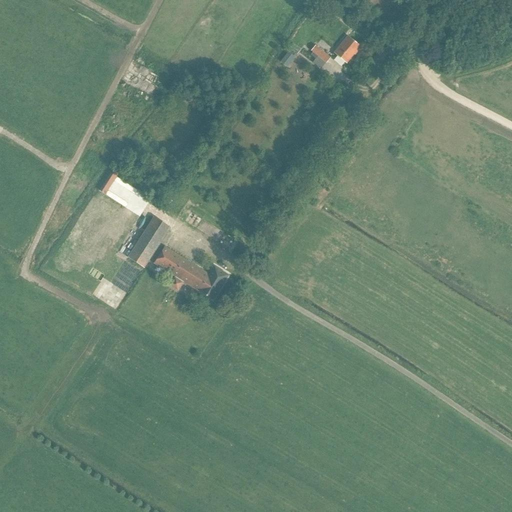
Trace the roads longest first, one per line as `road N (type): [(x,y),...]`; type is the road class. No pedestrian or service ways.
road 1 (track): [(160,0),(24,266),(28,277),(99,320),(28,435)]
road 2 (track): [(400,49),(242,245)]
